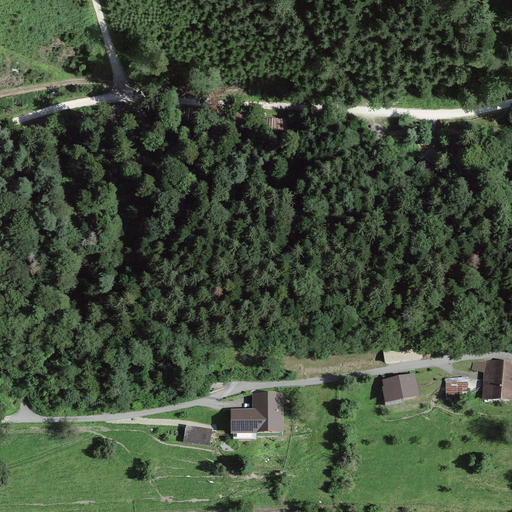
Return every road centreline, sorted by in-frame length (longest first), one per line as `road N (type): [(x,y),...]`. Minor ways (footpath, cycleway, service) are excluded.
road 1 (residential): [(19,418),(115,417),(239,389),(511,358)]
road 2 (track): [(124,97),(429,117)]
road 3 (track): [(0,127),(64,105),(124,97)]
